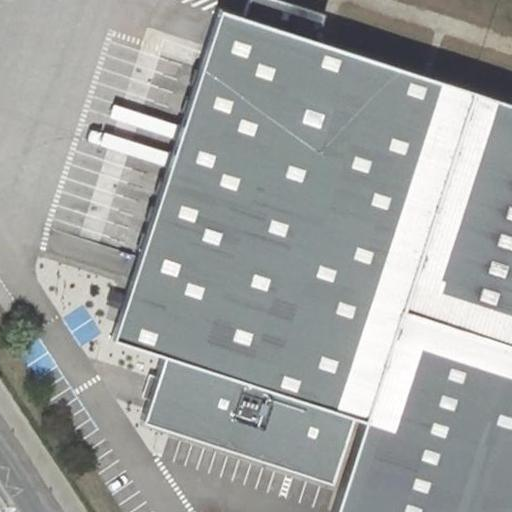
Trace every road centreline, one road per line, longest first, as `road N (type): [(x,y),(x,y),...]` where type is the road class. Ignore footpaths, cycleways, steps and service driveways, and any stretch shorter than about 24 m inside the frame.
road 1 (unknown): [(0,241),(157,489)]
road 2 (unknown): [(79,0),(85,45),(0,236)]
road 3 (unknown): [(280,511),(189,481),(157,489)]
